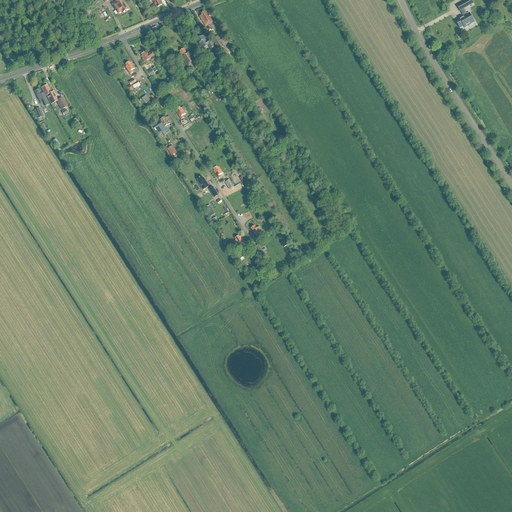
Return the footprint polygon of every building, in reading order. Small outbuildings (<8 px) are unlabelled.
[(116,8),(114,8),(118,14),(122,12),(122,13),(128,9),(124,2),(122,0),(119,0),(113,4),(116,8)] [(157,8),(163,5),(159,0),(149,0),(150,2),(153,1),(157,8)] [(464,2),(457,6),(460,11),(461,11),(463,9),(467,7),(464,2)] [(459,21),(455,23),(459,29),(462,26),(464,28),(472,24),(467,15),(466,15),(463,9),(461,11),(464,16),(458,19),(459,21)] [(206,26),(213,22),(209,16),(208,17),(205,12),(201,14),(202,15),(200,17),(206,26)] [(211,50),(215,48),(209,40),(206,41),(203,36),(197,40),(203,49),(208,45),(211,50)] [(224,46),(218,36),(212,40),(218,50),(224,46)] [(182,57),(188,68),(194,65),(196,69),(200,67),(190,51),(187,54),(184,49),(180,51),(183,56),(182,57)] [(143,56),(141,57),(146,65),(149,63),(148,61),(151,59),(156,56),(153,51),(148,55),(147,53),(146,53),(145,52),(141,55),(143,56)] [(127,69),(125,71),(130,79),(138,74),(135,69),(131,63),(130,63),(129,62),(126,64),(127,66),(126,67),(127,69)] [(47,85),(42,88),(45,96),(47,95),(51,104),(58,101),(56,97),(53,92),(51,93),(47,85)] [(46,106),(49,104),(43,93),(42,94),(39,89),(34,92),(39,101),(43,99),(46,106)] [(63,99),(57,102),(61,111),(67,108),(63,99)] [(43,117),(40,108),(33,111),(37,119),(43,117)] [(177,112),(176,112),(181,120),(184,118),(182,116),(185,114),(182,108),(181,109),(180,108),(176,110),(177,112)] [(170,124),(166,118),(165,119),(164,118),(160,120),(162,122),(160,122),(161,124),(157,127),(158,130),(157,130),(159,134),(162,132),(164,136),(167,135),(164,131),(166,130),(165,130),(170,127),(169,125),(170,124)] [(176,153),(172,146),(168,149),(172,156),(176,153)] [(220,175),(223,173),(219,167),(218,168),(217,167),(214,169),(215,171),(214,172),(218,179),(221,177),(220,175)] [(203,190),(209,187),(204,178),(203,179),(202,177),(197,179),(198,182),(203,190)] [(234,187),(230,180),(225,183),(229,189),(234,187)] [(218,195),(213,187),(209,189),(214,198),(218,195)] [(256,229),(255,226),(251,228),(252,230),(251,231),(257,240),(264,235),(259,227),(256,229)] [(236,247),(238,246),(240,248),(246,245),(240,237),(239,237),(239,236),(235,238),(236,240),(235,241),(237,244),(235,245),(236,247)] [(256,246),(264,259),(267,257),(261,248),(259,245),(256,246)]
